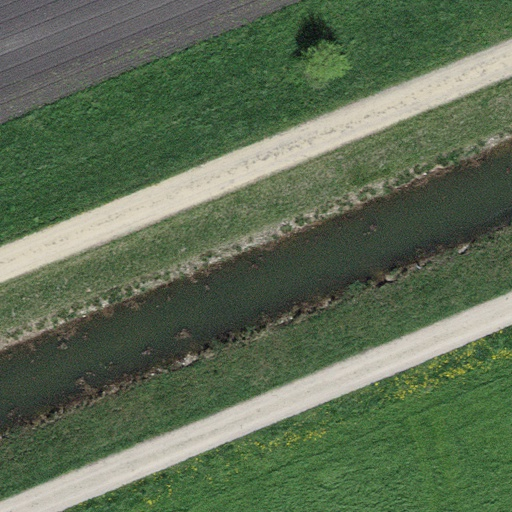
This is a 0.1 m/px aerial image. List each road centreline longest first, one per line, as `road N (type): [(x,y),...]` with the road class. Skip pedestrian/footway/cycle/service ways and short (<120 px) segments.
road 1 (track): [(511,55),(0,265)]
road 2 (track): [(511,306),(13,511)]
